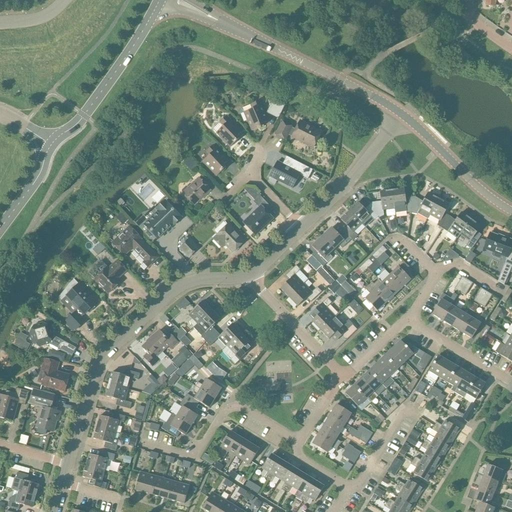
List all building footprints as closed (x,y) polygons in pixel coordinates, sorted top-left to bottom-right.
[(285,104),(274,99),(267,113),(278,119),(285,104)] [(251,105),(241,109),(239,113),(240,115),(241,114),(244,122),(248,121),(252,131),(258,129),(261,128),(264,126),(262,121),(267,119),(260,101),(251,105)] [(240,131),(233,123),(226,116),(220,123),(223,126),(216,133),(223,141),(230,148),(235,143),(235,144),(237,141),(239,139),(236,135),(240,131)] [(288,135),(292,137),(292,138),(313,148),(316,143),(318,144),(321,139),(318,138),(321,133),(300,122),(296,130),(292,128),(292,127),(282,122),(276,135),(286,140),(288,135)] [(227,159),(220,152),(213,145),(206,152),(209,155),(203,162),(217,177),(221,172),(222,172),(224,170),(223,170),(226,168),(222,164),(227,159)] [(304,165),(304,166),(282,154),(282,155),(296,163),(293,169),(278,161),(269,177),(288,187),(292,179),(297,181),(301,173),(304,175),(308,167),(304,165)] [(190,158),(184,164),(191,171),(197,165),(190,158)] [(142,186),(147,181),(144,177),(138,182),(142,186)] [(182,193),(185,196),(194,205),(205,195),(205,196),(211,190),(199,178),(192,185),(189,188),(188,188),(186,187),(182,191),(182,193)] [(412,213),(415,197),(405,199),(404,189),(392,190),(394,208),(395,208),(396,213),(406,212),(412,213)] [(381,202),(372,203),(379,218),(384,215),(383,210),(394,208),(392,190),(380,192),(381,202)] [(423,202),(415,197),(412,213),(417,214),(427,219),(438,199),(428,193),(423,202)] [(253,202),(259,208),(243,223),(255,236),(264,228),(263,226),(265,223),(267,225),(273,219),(267,212),(270,208),(272,209),(260,196),(253,202)] [(437,225),(442,229),(450,217),(444,214),(449,205),(438,199),(427,219),(428,219),(430,215),(440,220),(437,225)] [(181,218),(174,211),(165,201),(156,210),(158,211),(144,225),(158,239),(173,225),(174,225),(181,218)] [(379,218),(372,203),(365,210),(358,203),(349,211),(362,224),(370,216),(374,220),(379,218)] [(354,232),(362,224),(349,211),(341,220),(347,227),(343,231),(352,239),(353,240),(358,236),(354,232)] [(121,213),(116,218),(116,219),(123,226),(125,224),(129,220),(124,215),(122,213),(121,213)] [(448,232),(457,239),(471,220),(462,213),(456,221),(450,217),(442,229),(448,232)] [(481,227),(471,220),(457,239),(458,239),(461,235),(470,241),(466,245),(471,249),(479,238),(475,235),(481,227)] [(228,225),(224,228),(217,235),(218,236),(214,240),(221,248),(225,244),(233,252),(244,242),(228,225)] [(112,243),(117,249),(124,256),(132,248),(145,262),(144,263),(148,267),(158,258),(141,240),(142,239),(130,227),(112,243)] [(347,244),(352,239),(343,231),(340,228),(336,232),(332,228),(322,237),(334,250),(338,245),(342,249),(347,244)] [(490,233),(486,242),(484,249),(493,252),(492,254),(493,257),(500,260),(503,259),(504,256),(507,257),(505,263),(511,266),(511,265),(511,249),(511,246),(511,240),(505,237),(504,238),(490,233)] [(334,250),(322,237),(312,247),(316,251),(312,256),(319,263),(322,266),(323,267),(328,262),(324,259),(334,250)] [(189,258),(198,249),(189,240),(180,248),(189,258)] [(100,243),(93,250),(98,256),(105,249),(100,243)] [(382,246),(372,256),(376,261),(387,250),(382,246)] [(450,249),(442,260),(444,262),(458,258),(458,256),(450,249)] [(470,264),(476,255),(470,252),(465,260),(465,261),(470,264)] [(351,255),(346,260),(352,267),(357,262),(351,255)] [(312,256),(306,261),(307,262),(311,266),(315,270),(316,271),(322,266),(319,263),(312,256)] [(364,264),(368,269),(373,263),(369,259),(364,264)] [(127,271),(119,262),(118,261),(108,269),(107,268),(95,280),(102,287),(108,294),(121,282),(117,278),(125,270),(127,271)] [(399,267),(390,275),(402,288),(411,280),(407,276),(412,271),(405,263),(400,268),(399,267)] [(364,264),(358,269),(356,272),(360,276),(363,273),(363,274),(368,269),(364,264)] [(289,298),(303,284),(308,280),(300,271),(301,270),(296,265),(285,276),(289,280),(280,289),(289,298)] [(322,268),(317,272),(323,279),(330,286),(335,281),(328,274),(322,268)] [(350,278),(354,283),(359,278),(356,274),(350,278)] [(402,288),(390,275),(382,283),(394,296),(402,288)] [(500,275),(498,281),(504,285),(507,278),(500,275)] [(462,276),(455,289),(460,292),(462,289),(468,280),(462,276)] [(59,298),(73,315),(66,321),(68,323),(66,324),(72,331),(74,329),(75,330),(85,322),(81,317),(97,303),(90,296),(79,284),(78,285),(74,280),(66,288),(59,298)] [(462,289),(460,292),(465,295),(473,283),(468,280),(462,289)] [(336,281),(328,289),(334,295),(336,293),(342,287),(336,281)] [(346,281),(341,286),(342,287),(351,296),(356,292),(346,281)] [(382,283),(377,288),(372,283),(369,286),(386,304),(394,296),(382,283)] [(312,293),(303,284),(289,298),(298,307),(307,298),(311,303),(322,292),(317,287),(312,293)] [(365,289),(370,294),(365,299),(377,312),(386,304),(369,286),(365,289)] [(342,287),(336,293),(341,299),(347,305),(354,299),(351,296),(342,287)] [(474,301),(479,304),(487,292),(482,288),(474,301)] [(487,292),(479,304),(485,307),(492,295),(487,292)] [(441,300),(432,315),(442,321),(451,306),(452,306),(458,296),(454,294),(452,296),(451,299),(443,294),(440,299),(441,300)] [(184,298),(176,306),(179,309),(185,309),(190,304),(184,298)] [(312,322),(321,331),(335,317),(327,308),(332,303),(328,298),(324,302),(317,309),(321,313),(312,322)] [(353,300),(348,305),(364,323),(370,317),(353,300)] [(189,315),(195,322),(197,324),(212,310),(203,301),(189,315)] [(469,309),(474,312),(478,306),(473,303),(469,309)] [(451,306),(442,321),(452,327),(461,312),(452,306),(451,306)] [(193,328),(201,337),(205,341),(216,331),(212,327),(220,319),(212,310),(197,324),(193,328)] [(485,311),(480,317),(485,320),(490,314),(485,311)] [(461,312),(452,327),(462,333),(471,318),(461,312)] [(353,325),(348,320),(343,325),(335,317),(321,331),(329,340),(331,338),(335,343),(353,325)] [(471,318),(462,333),(472,339),(481,324),(471,318)] [(30,334),(32,342),(40,347),(49,344),(50,347),(57,351),(60,350),(72,356),(76,348),(54,336),(51,327),(43,323),(34,325),(30,334)] [(216,331),(205,341),(210,346),(218,338),(227,347),(241,333),(232,324),(220,336),(216,331)] [(179,340),(184,336),(187,333),(181,328),(179,330),(175,326),(171,331),(179,340)] [(160,331),(151,339),(163,352),(168,346),(171,349),(178,342),(170,333),(165,337),(160,331)] [(241,333),(227,347),(235,356),(230,360),(235,365),(246,354),(242,350),(250,342),(241,333)] [(486,335),(483,340),(489,343),(491,338),(486,335)] [(143,358),(150,365),(152,367),(160,360),(157,357),(163,352),(151,339),(142,347),(148,354),(143,358)] [(393,349),(405,362),(413,354),(401,341),(393,349)] [(191,343),(186,347),(193,354),(198,350),(191,343)] [(494,352),(499,355),(511,362),(511,349),(505,345),(505,346),(500,343),(494,352)] [(2,348),(0,351),(1,354),(5,356),(8,355),(9,352),(8,350),(5,347),(2,348)] [(184,347),(178,352),(186,361),(192,356),(184,347)] [(385,356),(397,369),(405,362),(393,349),(385,356)] [(198,360),(203,356),(200,352),(195,355),(198,360)] [(425,353),(417,365),(424,370),(425,368),(432,357),(427,354),(425,353)] [(189,359),(199,370),(203,366),(198,360),(193,355),(189,359)] [(377,364),(390,377),(397,369),(385,356),(377,364)] [(429,372),(438,377),(448,362),(438,356),(429,372)] [(59,363),(49,360),(45,359),(38,382),(42,383),(42,385),(65,392),(69,375),(56,372),(59,363)] [(448,383),(457,367),(448,362),(438,377),(448,383)] [(369,371),(382,384),(390,377),(377,364),(369,371)] [(448,383),(457,388),(466,373),(457,367),(448,383)] [(184,378),(186,371),(181,369),(178,375),(184,378)] [(112,372),(109,384),(128,389),(131,378),(138,380),(140,374),(125,370),(124,376),(112,372)] [(361,378),(374,392),(382,384),(369,371),(361,378)] [(463,398),(466,394),(476,378),(466,373),(457,388),(454,393),(463,398)] [(174,374),(167,384),(171,387),(179,378),(174,374)] [(222,374),(219,379),(224,382),(227,377),(222,374)] [(158,381),(162,386),(168,380),(163,376),(158,381)] [(353,386),(366,399),(374,392),(361,378),(353,386)] [(485,384),(476,378),(466,394),(476,400),(485,384)] [(207,379),(203,385),(198,382),(195,386),(215,398),(221,389),(213,383),(207,379)] [(116,405),(125,408),(130,409),(132,403),(125,401),(128,389),(109,384),(105,396),(117,400),(116,405)] [(150,384),(145,390),(151,396),(157,389),(150,384)] [(187,394),(183,400),(196,407),(199,402),(209,409),(215,398),(195,386),(194,388),(194,390),(195,391),(198,393),(194,399),(187,394)] [(366,399),(353,386),(345,394),(358,407),(366,399)] [(5,396),(0,395),(0,417),(13,421),(18,404),(25,406),(28,396),(29,391),(16,388),(15,393),(6,391),(5,396)] [(37,427),(38,428),(37,430),(38,432),(39,434),(40,434),(42,434),(44,434),(46,433),(46,430),(53,432),(59,412),(51,409),(55,395),(44,392),(33,389),(29,404),(42,408),(37,427)] [(401,404),(406,399),(403,396),(398,401),(401,404)] [(148,399),(142,421),(145,422),(151,400),(148,399)] [(182,407),(176,417),(192,426),(198,416),(193,413),(196,407),(183,400),(180,405),(182,407)] [(393,412),(398,407),(395,404),(390,408),(393,412)] [(330,415),(345,424),(351,414),(336,405),(330,415)] [(469,406),(462,419),(469,423),(476,411),(469,406)] [(393,412),(390,408),(385,413),(388,416),(393,412)] [(100,416),(97,427),(116,432),(117,426),(121,427),(122,422),(124,423),(126,417),(114,413),(112,419),(100,416)] [(380,414),(377,417),(373,421),(378,425),(379,425),(385,419),(380,414)] [(324,424),(339,434),(343,428),(346,430),(348,429),(350,427),(345,424),(330,415),(324,424)] [(185,436),(192,426),(176,417),(170,426),(168,425),(164,430),(177,438),(180,433),(185,436)] [(436,422),(428,417),(425,421),(434,426),(436,422)] [(133,431),(139,433),(142,422),(136,420),(133,431)] [(436,422),(434,426),(455,438),(460,430),(445,421),(442,426),(436,422)] [(319,434),(338,446),(340,444),(342,442),(336,439),(339,434),(324,424),(319,434)] [(357,431),(370,439),(373,433),(360,426),(357,431)] [(449,447),(455,438),(434,426),(432,430),(437,433),(434,438),(449,447)] [(112,444),(116,432),(97,427),(94,439),(105,442),(104,448),(116,451),(118,445),(112,444)] [(413,430),(410,435),(417,439),(420,434),(413,430)] [(228,452),(237,436),(230,431),(220,447),(228,452)] [(354,436),(366,444),(370,439),(357,431),(354,436)] [(338,446),(319,434),(312,444),(327,453),(331,448),(337,450),(337,447),(338,446)] [(237,436),(228,452),(235,456),(245,440),(237,436)] [(410,436),(407,441),(415,447),(419,441),(410,436)] [(130,438),(128,446),(135,448),(137,440),(130,438)] [(449,447),(434,438),(431,443),(426,440),(424,443),(444,456),(449,447)] [(245,440),(235,456),(242,460),(252,445),(245,440)] [(439,464),(444,456),(424,443),(421,447),(427,451),(424,456),(439,464)] [(252,445),(242,460),(250,465),(259,449),(252,445)] [(345,450),(358,458),(361,453),(349,445),(345,450)] [(358,458),(345,450),(342,456),(354,463),(358,458)] [(89,454),(86,465),(105,471),(108,460),(113,461),(115,455),(103,452),(101,458),(89,454)] [(205,454),(202,459),(212,465),(215,460),(205,454)] [(271,454),(266,463),(262,469),(268,472),(264,478),(268,480),(280,460),(271,454)] [(433,473),(439,464),(424,456),(421,461),(415,457),(413,461),(433,473)] [(402,463),(396,459),(392,465),(398,469),(402,463)] [(280,460),(268,480),(272,482),(275,477),(280,480),(289,465),(280,460)] [(428,482),(433,473),(413,461),(411,465),(416,468),(413,473),(428,482)] [(102,482),(105,471),(86,465),(83,477),(95,481),(93,486),(105,490),(107,484),(102,482)] [(289,465),(280,480),(285,483),(282,488),(285,491),(298,470),(289,465)] [(394,476),(398,469),(392,465),(388,472),(394,476)] [(483,477),(498,483),(503,471),(488,465),(483,477)] [(297,490),(306,476),(298,470),(285,491),(289,493),(293,487),(297,490)] [(22,480),(19,492),(36,496),(39,485),(27,481),(29,476),(14,471),(12,477),(16,478),(22,480)] [(143,492),(149,475),(140,472),(135,490),(143,492)] [(231,478),(243,485),(246,480),(234,473),(231,478)] [(143,492),(152,495),(157,477),(149,475),(143,492)] [(315,481),(306,476),(297,490),(302,493),(299,499),(303,501),(315,481)] [(160,497),(165,479),(157,477),(152,495),(160,497)] [(483,477),(479,488),(493,494),(498,483),(483,477)] [(160,497),(168,499),(173,481),(165,479),(160,497)] [(400,482),(398,486),(418,498),(423,489),(409,480),(406,485),(400,482)] [(168,499),(176,502),(181,484),(173,481),(168,499)] [(315,481),(303,501),(307,503),(310,498),(315,501),(319,495),(324,487),(315,481)] [(189,486),(181,484),(176,502),(184,504),(189,486)] [(413,507),(418,498),(398,486),(395,490),(401,493),(398,498),(413,507)] [(204,487),(201,493),(206,496),(210,490),(204,487)] [(489,506),(493,494),(479,488),(474,501),(479,503),(479,502),(489,506)] [(378,489),(374,494),(381,499),(384,493),(378,489)] [(8,507),(9,508),(19,510),(20,505),(32,508),(36,496),(19,492),(16,503),(9,501),(8,507)] [(202,508),(208,511),(210,511),(219,497),(212,492),(202,508)] [(210,511),(220,511),(227,501),(219,497),(210,511)] [(409,511),(413,507),(398,498),(395,503),(389,499),(387,503),(401,511),(409,511)] [(227,501),(220,511),(229,511),(234,506),(227,501)] [(479,502),(479,503),(475,511),(492,511),(494,508),(489,506),(479,502)] [(401,511),(387,503),(385,507),(390,510),(389,511),(401,511)]
